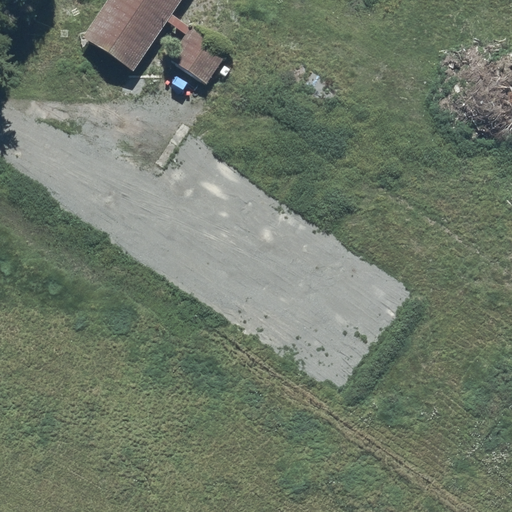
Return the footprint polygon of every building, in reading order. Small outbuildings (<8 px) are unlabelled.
[(184,0),(109,0),(83,38),(134,74),(168,25),(184,0)] [(193,0),(184,0),(168,25),(185,37),(169,61),(206,87),(231,51),(195,25),(206,9),(193,0)] [(309,114),(275,91),(263,110),(297,132),(309,114)] [(190,129),(181,143),(204,159),(214,145),(190,129)] [(295,172),(275,202),(298,219),(318,188),(295,172)] [(285,248),(255,228),(239,252),(269,272),(285,248)]
